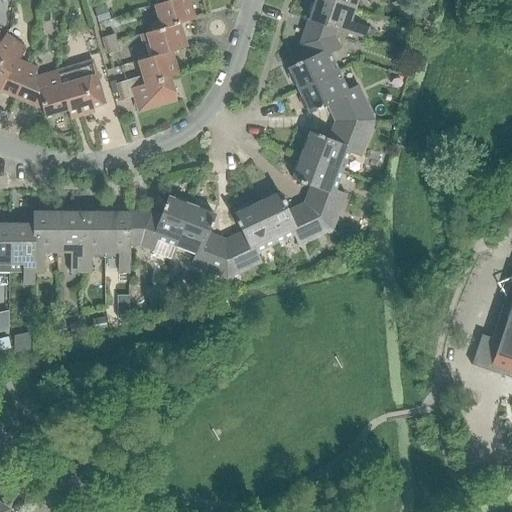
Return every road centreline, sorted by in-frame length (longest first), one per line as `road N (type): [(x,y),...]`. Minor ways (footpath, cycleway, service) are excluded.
road 1 (residential): [(0,144),(79,163),(136,152),(183,130),(218,91),(251,0)]
road 2 (tertiary): [(119,511),(0,440)]
